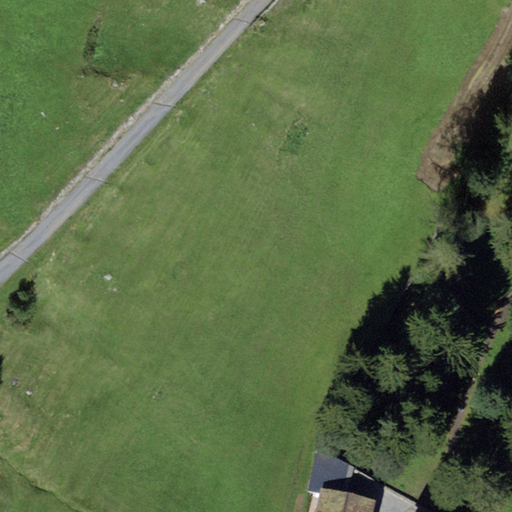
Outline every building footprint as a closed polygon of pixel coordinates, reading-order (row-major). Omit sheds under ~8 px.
[(334,101),(273,70),(242,132),(303,163),(334,101)] [(202,218),(179,256),(216,279),(239,242),(202,218)] [(121,342),(63,405),(99,438),(157,375),(121,342)] [(208,422),(168,481),(210,509),(249,450),(208,422)] [(315,452),(308,490),(320,493),(322,487),(348,493),(354,468),(315,452)] [(372,511),(375,499),(348,493),(322,487),(320,493),(315,511),(372,511)]
